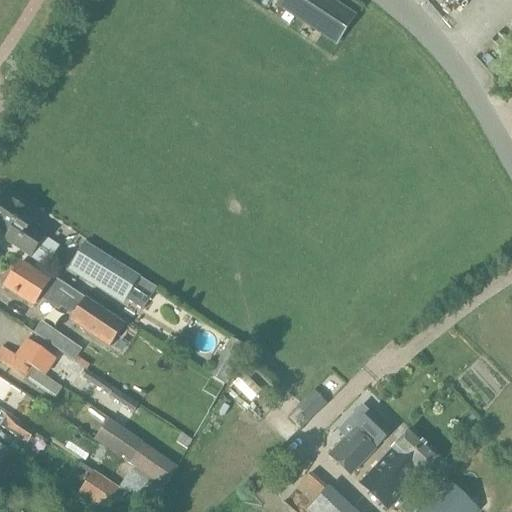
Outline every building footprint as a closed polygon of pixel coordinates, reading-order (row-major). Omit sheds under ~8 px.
[(353,15),(330,0),(282,0),(278,6),(334,43),(353,15)] [(11,203),(2,197),(1,196),(0,197),(0,228),(9,235),(6,240),(7,241),(7,240),(30,255),(30,256),(31,257),(43,238),(42,237),(28,228),(35,218),(34,218),(33,218),(24,212),(25,211),(12,202),(11,203)] [(154,290),(84,246),(68,271),(76,276),(78,272),(140,311),(154,290)] [(47,282),(18,264),(4,287),(33,306),(38,297),(56,309),(58,306),(73,316),(83,300),(49,278),(47,282)] [(123,327),(83,300),(69,323),(108,349),(123,327)] [(16,357),(33,368),(45,376),(58,356),(29,337),(16,357)] [(229,339),(209,376),(226,386),(247,349),(229,339)] [(80,365),(83,360),(73,353),(77,347),(68,340),(60,351),(80,365)] [(33,368),(16,357),(8,368),(25,380),(33,368)] [(130,414),(136,405),(87,371),(82,379),(108,397),(107,398),(130,414)] [(0,400),(18,409),(26,391),(0,378),(0,400)] [(54,400),(61,389),(54,385),(46,395),(54,400)] [(252,409),(260,402),(245,385),(237,392),(252,409)] [(308,419),(323,405),(313,394),(298,408),(308,419)] [(354,430),(358,434),(374,450),(392,431),(371,411),(354,430)] [(0,424),(26,443),(33,433),(7,414),(0,423),(0,424)] [(471,414),(464,422),(468,426),(476,418),(471,414)] [(132,467),(165,489),(178,465),(108,418),(93,441),(132,467)] [(168,426),(159,440),(180,453),(189,439),(168,426)] [(358,434),(354,430),(329,456),(349,475),(374,450),(358,434)] [(358,486),(386,511),(387,511),(438,457),(408,430),(358,486)] [(81,460),(89,452),(71,436),(63,444),(81,460)] [(267,474),(270,487),(288,482),(285,470),(267,474)] [(100,509),(115,488),(93,472),(78,493),(100,509)] [(350,511),(310,474),(295,489),(312,505),(306,511),(350,511)] [(475,511),(477,510),(447,482),(419,511),(475,511)]
